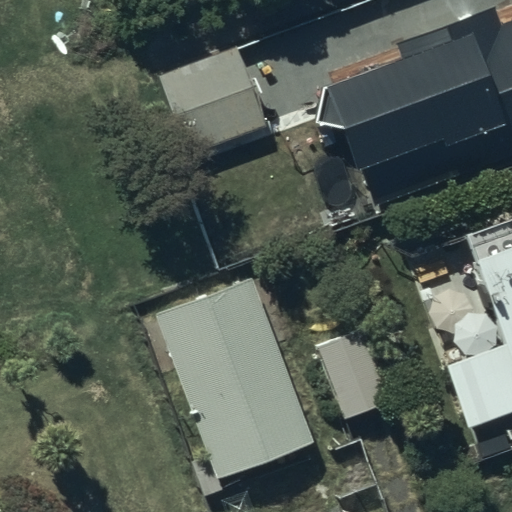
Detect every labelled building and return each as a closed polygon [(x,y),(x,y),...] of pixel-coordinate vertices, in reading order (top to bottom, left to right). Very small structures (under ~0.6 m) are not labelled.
[(393,53),(311,86),(349,182),(358,178),(370,209),(511,153),(511,0),(502,0),(390,44),(393,53)] [(259,126),(228,47),(152,77),(183,156),(259,126)] [(511,203),(496,210),(501,222),(456,239),(462,255),(455,258),(487,345),(434,365),(459,430),(511,409),(511,203)] [(245,277),(146,313),(206,480),(306,443),(245,277)] [(356,328),(309,346),(337,419),(384,402),(356,328)]
